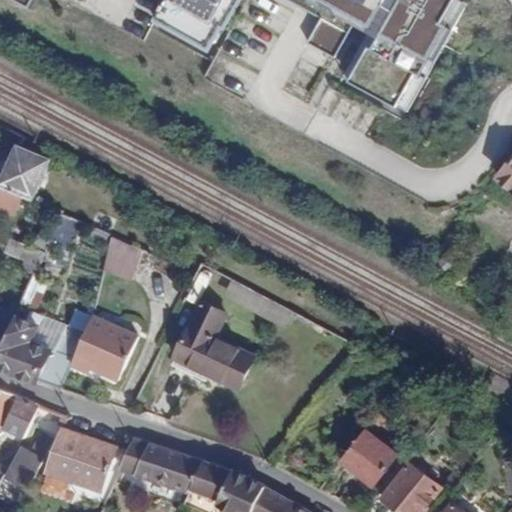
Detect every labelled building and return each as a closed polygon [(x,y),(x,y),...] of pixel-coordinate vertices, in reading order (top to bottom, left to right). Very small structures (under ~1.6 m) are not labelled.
[(164,0),(156,17),(208,45),(221,23),(214,19),(223,0),(164,0)] [(225,25),(237,0),(223,0),(214,19),(221,23),(225,25)] [(408,120),(466,0),(465,0),(301,0),(368,33),(342,88),(408,120)] [(319,17),(307,42),(335,55),(346,30),(319,17)] [(160,54),(165,43),(143,34),(139,47),(160,54)] [(128,70),(114,97),(137,109),(151,83),(128,70)] [(32,199),(50,160),(18,146),(1,184),(32,199)] [(511,163),(502,177),(511,185),(511,163)] [(97,211),(91,225),(109,234),(116,219),(97,211)] [(58,212),(47,239),(69,248),(80,221),(58,212)] [(132,283),(147,251),(117,237),(106,270),(132,283)] [(35,272),(45,252),(11,238),(7,251),(26,259),(23,267),(35,272)] [(174,358),(229,383),(249,353),(214,336),(225,313),(200,301),(174,358)] [(0,350),(16,315),(17,312),(1,305),(0,307),(0,350)] [(0,365),(61,388),(73,362),(74,358),(32,341),(38,325),(16,315),(0,350),(0,365)] [(92,315),(89,329),(74,358),(73,362),(89,369),(90,365),(120,379),(140,338),(92,315)] [(249,353),(229,383),(239,387),(254,355),(249,353)] [(0,434),(4,431),(18,396),(0,389),(0,434)] [(24,439),(40,405),(18,396),(4,431),(0,434),(18,443),(24,439)] [(0,496),(19,507),(69,416),(44,407),(35,427),(42,431),(31,451),(23,447),(0,488),(0,496)] [(342,459),(375,483),(397,452),(372,434),(380,423),(393,433),(398,427),(378,412),(342,459)] [(49,471),(102,489),(117,447),(65,428),(49,471)] [(193,487),(206,460),(135,439),(122,466),(193,487)] [(423,447),(415,442),(403,458),(408,461),(381,496),(403,511),(422,511),(441,486),(411,463),(423,447)] [(218,503),(236,511),(253,511),(266,487),(206,460),(193,487),(220,498),(218,503)] [(310,511),(266,487),(253,511),(310,511)] [(443,511),(467,511),(452,500),(443,511)]
